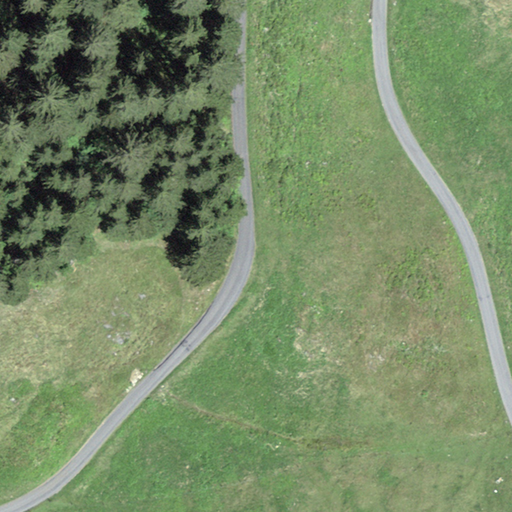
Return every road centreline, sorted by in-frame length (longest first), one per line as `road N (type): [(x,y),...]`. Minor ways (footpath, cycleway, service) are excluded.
road 1 (unclassified): [(238,0),(247,239),(238,280),(205,329),(63,482),(14,511)]
road 2 (unclassified): [(511,414),(464,228),(411,153),(389,104),(378,50),(380,0)]
